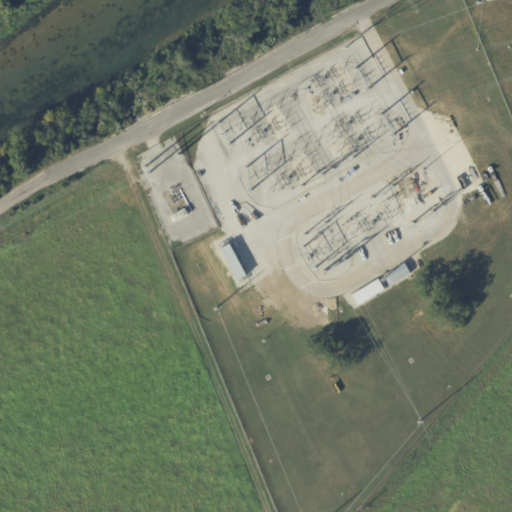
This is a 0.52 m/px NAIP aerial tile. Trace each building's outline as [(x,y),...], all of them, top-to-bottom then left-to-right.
[(411,186),(406,176),(416,171),(421,180),(411,186)] [(173,216),(185,209),(189,215),(176,222),(175,223),(172,218),(174,217),(173,216)] [(326,218),(332,215),(335,220),(328,223),(326,218)] [(384,277),(405,265),(411,275),(391,288),(384,277)] [(352,297),(378,281),(385,291),(358,307),(352,297)]
